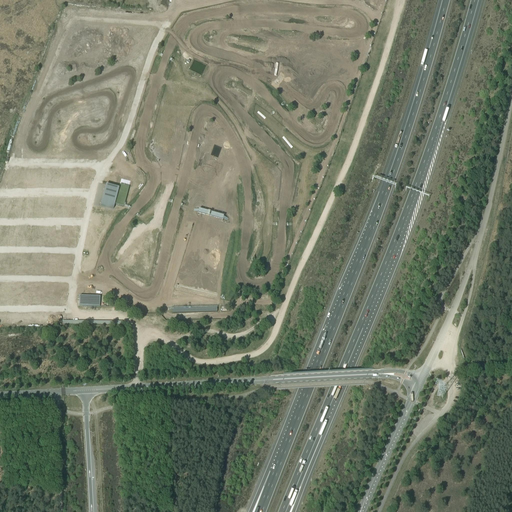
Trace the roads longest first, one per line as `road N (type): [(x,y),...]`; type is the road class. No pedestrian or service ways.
road 1 (track): [(400,0),(352,151),(264,349),(200,362),(146,334),(137,343),(136,387)]
road 2 (motorway): [(359,326),(419,174),(474,0)]
road 3 (motorway): [(445,0),(338,317)]
road 4 (primary): [(85,390),(369,374)]
road 5 (unclassified): [(438,343),(487,212),(511,97)]
road 6 (motorway): [(338,317),(248,511)]
road 7 (motorway): [(338,317),(260,511)]
road 8 (motorway): [(284,511),(359,326)]
road 9 (motorway): [(294,511),(359,326)]
road 10 (primary): [(361,511),(417,388)]
road 11 (track): [(102,511),(96,414),(85,390)]
road 12 (motorway): [(92,511),(85,390)]
road 13 (track): [(166,341),(203,330),(239,335),(280,320)]
